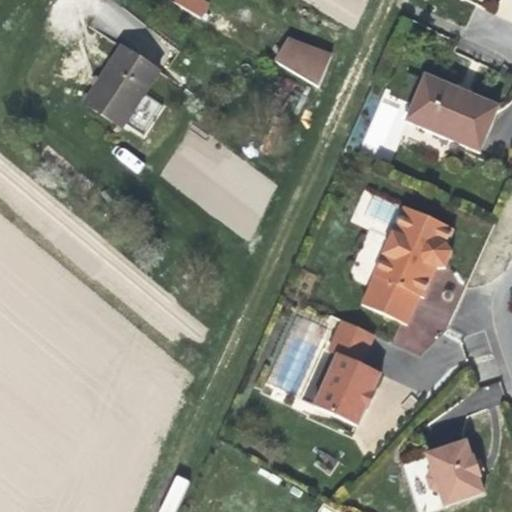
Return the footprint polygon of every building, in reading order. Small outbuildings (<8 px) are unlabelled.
[(205,0),(169,0),(201,19),(211,3),(205,0)] [(318,88),(331,57),(288,41),(275,63),(318,88)] [(122,128),(159,71),(122,47),(84,104),(122,128)] [(479,154),(499,108),(469,95),(466,100),(453,95),(455,89),(425,76),(405,123),(479,154)] [(460,91),(455,89),(453,95),(466,100),(469,95),(460,91)] [(362,149),(391,158),(406,110),(377,101),(362,149)] [(184,129),(157,188),(255,232),(282,174),(184,129)] [(119,147),(113,158),(137,172),(144,161),(119,147)] [(407,240),(418,215),(403,208),(392,233),(407,240)] [(445,269),(452,254),(447,247),(454,231),(418,215),(407,240),(392,233),(373,277),(374,277),(361,306),(407,326),(420,298),(423,299),(428,288),(432,280),(428,278),(432,269),(436,271),(436,270),(445,269)] [(295,396),(326,329),(297,316),(266,383),(295,396)] [(373,393),(381,375),(361,365),(374,336),(342,322),(328,352),(336,356),(313,407),(357,427),(365,409),(367,410),(372,401),(375,394),(373,393)] [(479,474),(475,462),(473,457),(471,458),(466,443),(426,456),(430,469),(426,479),(430,489),(439,494),(444,508),(483,494),(478,479),(480,478),(479,474)] [(483,466),(481,460),(475,462),(479,474),(484,472),(483,466)]
